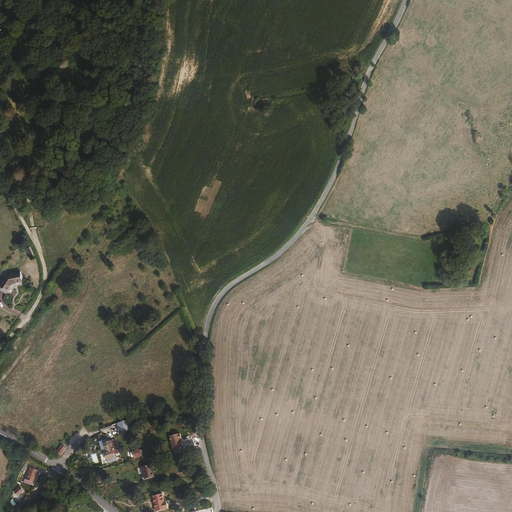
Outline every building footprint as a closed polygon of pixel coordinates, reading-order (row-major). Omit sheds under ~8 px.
[(391,87),(386,77),(381,79),(386,89),(391,87)] [(8,276),(0,287),(8,292),(14,285),(24,282),(22,272),(8,276)] [(182,445),(181,441),(183,441),(181,436),(180,436),(180,435),(178,436),(172,437),(170,438),(174,454),(184,451),(182,445)] [(195,447),(192,439),(184,442),(186,450),(195,447)] [(113,441),(104,443),(107,453),(116,450),(113,441)] [(62,455),(66,449),(61,446),(54,451),(60,456),(62,455)] [(151,466),(142,468),(145,481),(154,478),(151,466)] [(24,480),(23,483),(30,485),(31,483),(33,483),(36,476),(38,472),(37,472),(37,471),(30,468),(26,480),(24,480)] [(21,486),(14,492),(18,496),(24,491),(21,486)] [(164,503),(163,494),(153,496),(156,511),(165,510),(165,509),(168,509),(167,504),(165,505),(164,503)]
